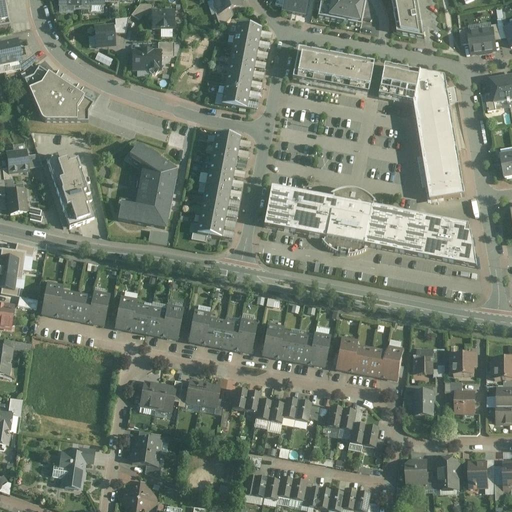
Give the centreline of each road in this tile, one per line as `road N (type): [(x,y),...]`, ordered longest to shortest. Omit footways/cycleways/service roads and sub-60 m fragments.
road 1 (residential): [(140,364),(172,360),(366,397),(382,407),(395,443)]
road 2 (residential): [(267,130),(184,116),(78,73),(42,32),(37,0)]
road 3 (tertiary): [(237,278),(497,325)]
road 4 (tertiary): [(0,229),(237,278)]
road 5 (residential): [(463,74),(448,64),(290,40)]
road 6 (residential): [(140,364),(123,383),(104,511)]
road 7 (residential): [(267,130),(237,278)]
road 8 (residential): [(497,325),(484,198)]
road 9 (residential): [(484,198),(463,74)]
